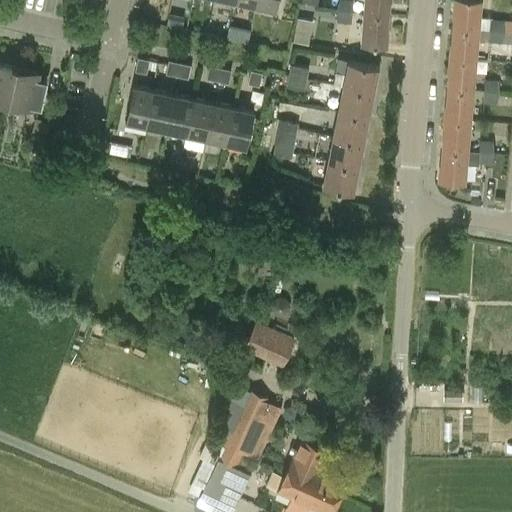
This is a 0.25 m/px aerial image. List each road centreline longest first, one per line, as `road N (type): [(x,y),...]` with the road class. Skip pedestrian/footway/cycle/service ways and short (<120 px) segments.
road 1 (unclassified): [(391,511),(407,206)]
road 2 (residential): [(407,206),(428,0)]
